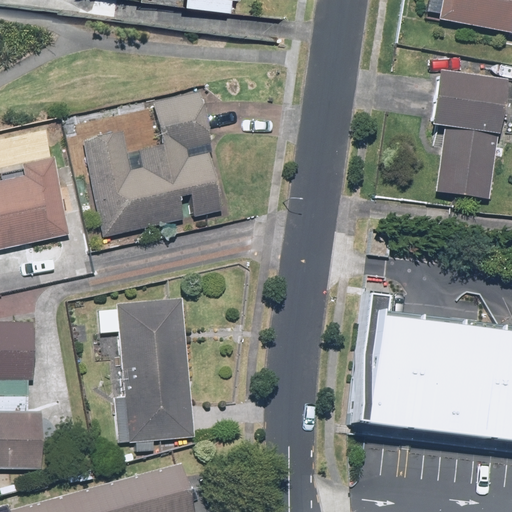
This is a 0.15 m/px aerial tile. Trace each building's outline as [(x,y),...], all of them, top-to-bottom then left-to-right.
[(191,0),(191,8),(237,13),(238,0),(191,0)] [(511,0),(427,0),(426,14),(439,15),(437,24),(510,33),(509,39),(511,39),(511,0)] [(501,82),(433,72),(426,124),(442,126),(432,195),(483,203),(501,82)] [(219,212),(198,94),(150,103),(161,165),(127,171),(120,133),(81,139),(97,233),(219,212)] [(0,250),(65,237),(48,161),(16,168),(18,179),(0,183),(0,250)] [(182,301),(113,306),(124,446),(193,441),(182,301)] [(32,325),(0,323),(0,469),(40,471),(42,413),(28,412),(32,325)] [(511,336),(385,324),(362,429),(511,446),(511,336)] [(200,511),(191,473),(36,511),(200,511)]
